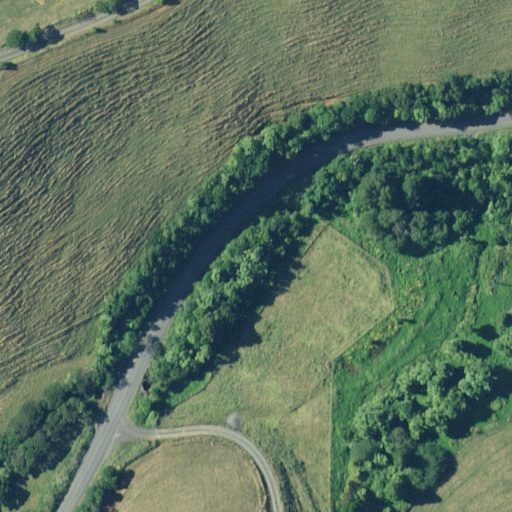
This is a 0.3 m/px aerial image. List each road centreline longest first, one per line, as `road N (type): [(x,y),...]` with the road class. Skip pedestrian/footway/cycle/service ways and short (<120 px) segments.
road 1 (unclassified): [(511,114),(348,125),(278,158),(178,262),(45,511)]
road 2 (track): [(0,67),(173,0)]
